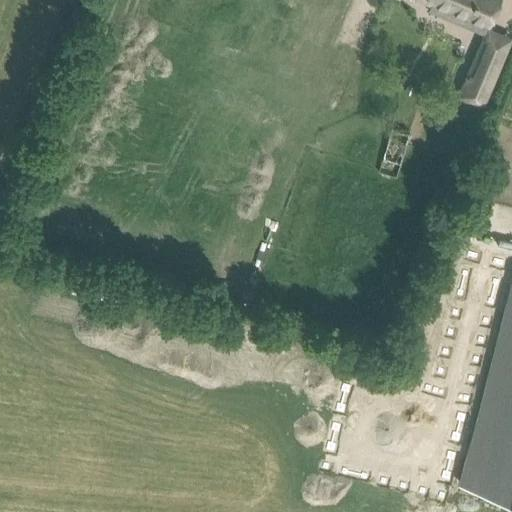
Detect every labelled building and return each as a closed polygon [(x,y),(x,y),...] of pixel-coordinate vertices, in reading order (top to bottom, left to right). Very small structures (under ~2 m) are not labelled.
[(308,114),(336,41),(227,0),(132,0),(126,18),(252,66),(243,89),(308,114)] [(288,0),(344,22),(352,0),(288,0)] [(437,1),(489,23),(498,0),(424,0),(435,5),(437,1)] [(501,59),(478,49),(458,95),(482,105),(501,59)] [(389,137),(383,157),(401,162),(411,132),(392,126),(389,137)] [(511,277),(459,483),(511,496),(511,277)]
